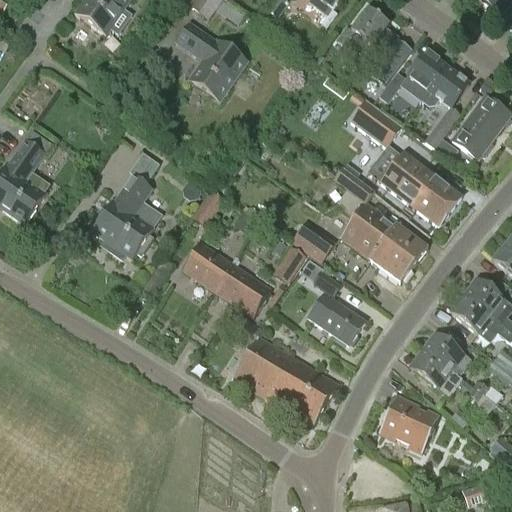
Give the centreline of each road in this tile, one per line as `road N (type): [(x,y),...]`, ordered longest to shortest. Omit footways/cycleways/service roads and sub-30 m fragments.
road 1 (secondary): [(0,277),(316,488)]
road 2 (tertiary): [(316,488),(373,373),(428,287),(511,194)]
road 3 (unclassified): [(511,78),(405,0)]
